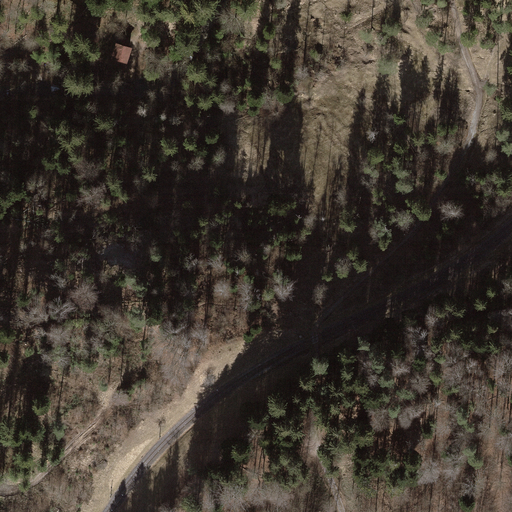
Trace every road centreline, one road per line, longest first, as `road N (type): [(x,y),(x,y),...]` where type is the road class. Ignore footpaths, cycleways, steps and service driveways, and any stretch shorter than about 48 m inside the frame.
road 1 (track): [(342,511),(311,423),(316,325),(421,219),(472,131),(478,89),(451,0)]
road 2 (track): [(126,377),(69,452),(22,488),(0,484)]
road 3 (track): [(0,225),(149,203)]
